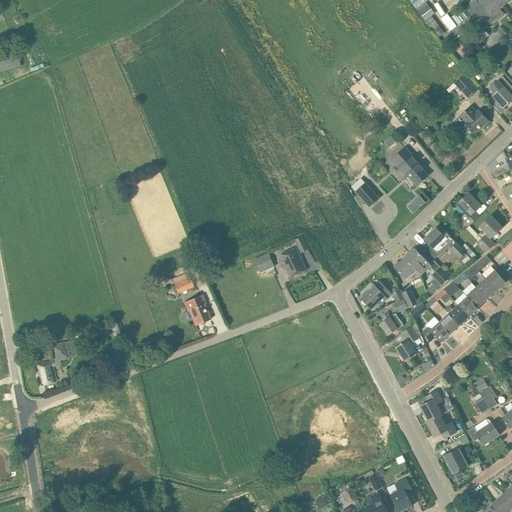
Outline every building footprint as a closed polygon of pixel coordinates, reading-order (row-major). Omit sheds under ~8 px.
[(471,16),(444,37),(451,46),(464,37),(484,21),(502,7),(510,0),(473,0),(470,3),(470,4),(465,7),(472,15),(471,16)] [(427,6),(419,12),(426,21),(430,17),(434,14),(427,6)] [(464,8),(459,12),(465,20),(470,16),(464,8)] [(502,10),(488,21),(492,25),(505,15),(502,10)] [(446,12),(439,17),(442,20),(449,29),(455,24),(449,17),(446,12)] [(490,36),(483,43),(491,51),(508,34),(500,26),(490,36)] [(15,48),(0,51),(0,72),(21,67),(15,48)] [(487,61),(482,65),(486,69),(490,66),(487,61)] [(464,74),(454,83),(462,92),(462,91),(472,83),(472,82),(464,74)] [(511,86),(503,76),(490,88),(495,94),(493,96),(497,101),(492,104),(501,114),(505,110),(503,108),(511,100),(511,96),(509,93),(511,89),(511,86)] [(458,129),(457,131),(457,133),(459,135),(461,135),(463,134),(469,129),(474,134),(488,121),(479,110),(478,111),(473,105),(459,117),(464,123),(458,129)] [(391,160),(407,177),(419,166),(427,176),(418,165),(419,163),(405,147),(391,160)] [(417,185),(427,176),(419,166),(407,177),(409,176),(417,185)] [(360,177),(351,185),(369,207),(379,198),(360,177)] [(469,225),(478,216),(474,211),(480,205),(469,193),(457,204),(466,214),(462,217),(464,220),(461,223),(465,227),(468,224),(469,225)] [(413,200),(407,206),(413,212),(419,207),(425,202),(419,195),(413,200)] [(487,235),(478,243),(487,252),(495,244),(490,239),(502,228),(490,216),(480,226),(488,234),(487,235)] [(453,237),(458,233),(453,228),(448,233),(453,237)] [(436,229),(424,239),(425,240),(429,244),(438,254),(439,255),(444,251),(448,247),(449,249),(456,256),(457,255),(463,250),(457,243),(454,240),(449,235),(444,230),(440,233),(436,229)] [(302,237),(295,240),(301,253),(308,250),(302,237)] [(306,270),(296,248),(279,256),(290,278),(306,270)] [(405,258),(416,269),(421,275),(430,265),(425,260),(415,249),(405,258)] [(267,253),(254,259),(260,271),(273,265),(267,253)] [(406,279),(416,269),(405,258),(395,267),(406,279)] [(476,269),(473,266),(467,271),(470,275),(476,269)] [(450,278),(440,267),(431,275),(441,286),(450,278)] [(495,270),(485,278),(496,290),(506,282),(495,270)] [(188,273),(173,280),(175,285),(178,293),(194,287),(190,278),(188,273)] [(466,277),(463,273),(453,281),(456,285),(466,277)] [(485,278),(476,287),(487,299),(496,290),(485,278)] [(460,288),(456,285),(453,281),(443,289),(450,296),(460,288)] [(362,298),(361,300),(370,310),(372,308),(377,303),(379,306),(381,304),(386,299),(386,298),(388,296),(391,294),(380,283),(376,287),(375,286),(362,298)] [(478,307),(487,299),(476,287),(467,295),(468,296),(478,307)] [(398,288),(393,290),(396,296),(394,297),(396,302),(404,298),(398,288)] [(403,296),(404,297),(405,299),(406,301),(407,303),(409,307),(417,303),(410,288),(401,292),(403,296)] [(433,297),(434,298),(437,301),(436,301),(437,301),(446,293),(443,289),(433,297)] [(188,311),(189,311),(195,326),(211,320),(204,304),(206,304),(202,295),(184,302),(188,311)] [(478,307),(468,296),(458,305),(469,317),(478,308),(478,307)] [(436,301),(433,297),(424,304),(426,306),(428,308),(436,301)] [(404,299),(394,304),(398,313),(408,308),(404,299)] [(427,309),(422,303),(411,312),(416,318),(427,309)] [(464,322),(469,317),(458,305),(453,310),(450,306),(445,310),(449,314),(449,313),(460,325),(464,322)] [(386,321),(380,324),(388,336),(398,329),(404,325),(396,314),(391,318),(387,313),(382,316),(386,321)] [(449,314),(440,322),(451,334),(460,325),(449,313),(449,314)] [(440,322),(431,330),(427,326),(421,331),(430,341),(435,336),(441,342),(451,334),(440,322)] [(421,342),(419,338),(411,327),(402,334),(408,341),(397,349),(405,360),(416,352),(413,348),(421,342)] [(51,361),(37,365),(41,384),(56,381),(52,367),(61,365),(60,360),(69,358),(65,342),(51,346),(55,361),(51,362),(51,361)] [(432,360),(422,365),(425,371),(432,368),(431,366),(434,365),(432,360)] [(483,378),(474,382),(478,390),(487,385),(483,378)] [(475,403),(483,398),(494,391),(490,386),(479,393),(483,398),(475,403)] [(426,422),(426,423),(442,415),(436,404),(442,401),(437,391),(425,398),(428,403),(420,407),(427,421),(426,422)] [(497,396),(494,391),(483,398),(490,409),(497,404),(494,399),(497,396)] [(447,411),(454,408),(451,402),(448,397),(444,399),(447,404),(444,405),(447,411)] [(482,414),(490,409),(483,398),(475,403),(482,414)] [(498,410),(503,417),(502,417),(510,428),(511,426),(511,404),(511,403),(505,407),(504,407),(498,410)] [(442,415),(426,423),(434,437),(442,433),(445,438),(457,432),(452,423),(446,426),(440,415),(442,415)] [(479,439),(484,446),(500,435),(492,422),(491,423),(489,419),(486,419),(474,427),(474,426),(467,431),(474,442),(479,439)] [(465,434),(459,437),(463,444),(469,441),(465,434)] [(449,442),(451,444),(450,445),(454,451),(444,456),(444,457),(443,457),(452,475),(453,474),(468,466),(459,449),(464,446),(463,444),(459,437),(449,442)] [(402,456),(396,459),(399,465),(405,462),(402,456)] [(376,472),(381,477),(385,472),(380,467),(376,472)] [(375,491),(383,487),(377,474),(369,478),(375,491)] [(405,492),(412,489),(407,479),(387,488),(398,511),(399,511),(412,506),(405,492)] [(348,505),(358,500),(352,488),(342,492),(348,505)] [(375,504),(368,507),(369,511),(387,511),(379,494),(372,497),(375,504)] [(503,511),(507,511),(511,507),(511,502),(504,494),(494,502),(503,511)] [(503,511),(494,502),(485,510),(486,511),(503,511)]
